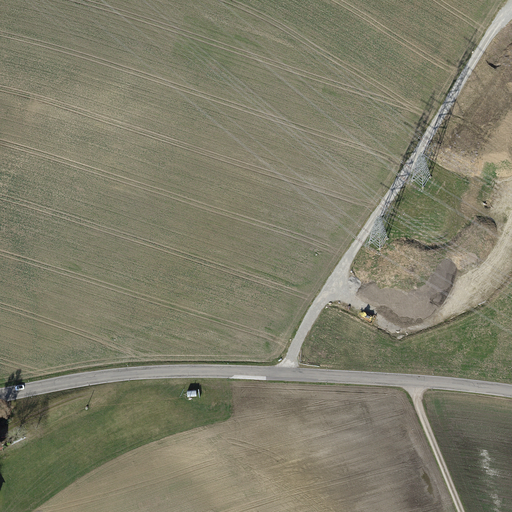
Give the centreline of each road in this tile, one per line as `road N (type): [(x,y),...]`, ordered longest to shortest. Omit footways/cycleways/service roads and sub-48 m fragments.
road 1 (tertiary): [(511,392),(176,371),(0,395)]
road 2 (track): [(278,372),(511,0)]
road 3 (track): [(408,381),(461,511)]
road 4 (track): [(121,374),(0,434)]
